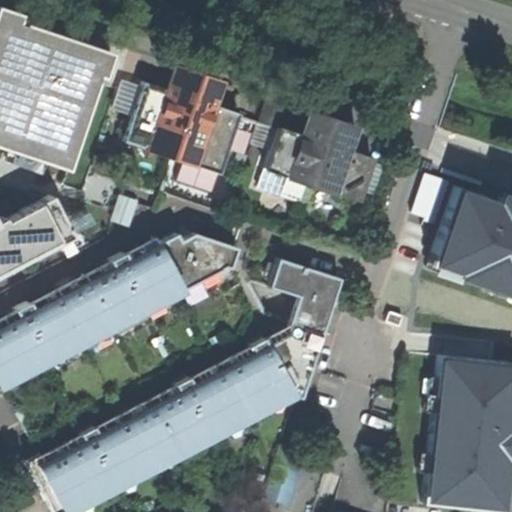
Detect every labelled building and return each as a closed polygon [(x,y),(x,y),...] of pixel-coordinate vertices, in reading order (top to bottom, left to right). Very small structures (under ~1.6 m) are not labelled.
[(39,160),(65,168),(94,81),(92,80),(94,74),(101,76),(109,52),(0,15),(0,146),(2,147),(5,136),(42,149),(39,160)] [(166,154),(193,73),(170,65),(163,88),(138,80),(119,139),(135,144),(139,157),(150,149),(166,154)] [(218,81),(193,73),(166,154),(213,171),(234,112),(210,104),(218,81)] [(329,118),(306,110),(298,133),(274,125),(260,166),(261,166),(254,185),(273,192),(280,173),(285,174),(284,176),(306,184),(329,118)] [(353,127),(329,118),(306,184),(331,192),(332,190),(355,198),(370,157),(346,149),(353,127)] [(0,152),(0,237),(17,228),(20,233),(49,217),(53,203),(47,201),(58,170),(0,152)] [(376,189),(384,155),(372,153),(364,186),(376,189)] [(429,199),(423,228),(453,235),(459,205),(429,199)] [(511,212),(475,200),(461,243),(511,260),(511,212)] [(237,238),(195,222),(180,230),(176,223),(158,230),(155,225),(0,304),(0,370),(222,259),(224,255),(230,258),(237,238)] [(56,504),(291,384),(304,387),(332,297),(341,292),(337,283),(342,268),(278,248),(269,276),(298,286),(290,311),(27,451),(56,504)] [(418,300),(389,290),(384,304),(413,315),(418,300)] [(400,315),(383,309),(379,319),(396,325),(400,315)] [(464,391),(472,394),(480,370),(474,368),(478,356),(457,348),(430,423),(450,430),(464,391)] [(504,366),(490,360),(485,372),(500,378),(504,366)] [(456,469),(475,474),(474,476),(480,479),(489,454),(505,408),(472,394),(464,391),(450,430),(469,436),(456,469)] [(505,408),(489,454),(509,461),(511,452),(511,396),(509,395),(505,408)] [(309,442),(283,433),(266,485),(292,494),(309,442)] [(456,469),(418,460),(407,505),(437,511),(465,511),(474,476),(475,474),(456,469)]
